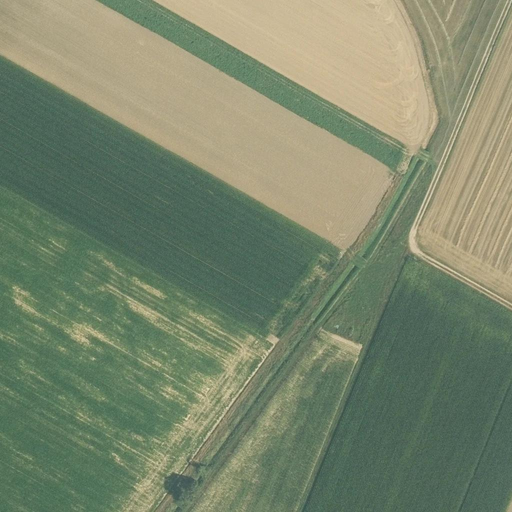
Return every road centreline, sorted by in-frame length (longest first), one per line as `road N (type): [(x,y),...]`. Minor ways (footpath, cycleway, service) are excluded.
road 1 (track): [(510,0),(407,248),(511,308)]
road 2 (track): [(298,511),(407,248)]
